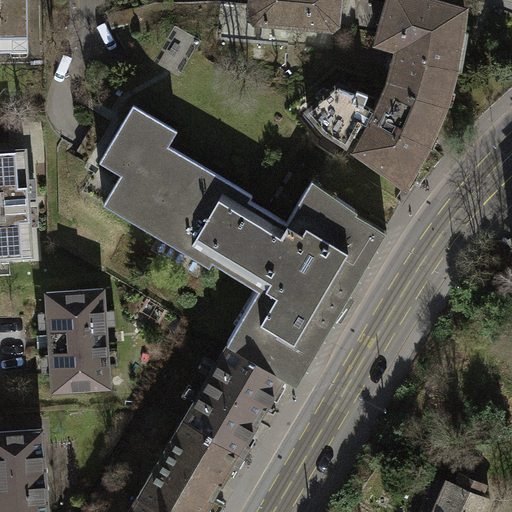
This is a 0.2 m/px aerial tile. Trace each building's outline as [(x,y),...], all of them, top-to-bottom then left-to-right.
[(0,0),(0,51),(29,51),(28,0),(0,0)] [(251,0),(250,17),(255,23),(332,29),(338,25),(339,0),(251,0)] [(339,0),(338,25),(355,29),(357,0),(339,0)] [(388,3),(373,0),(357,0),(355,29),(379,33),(388,3)] [(388,83),(445,104),(455,70),(461,69),(467,33),(462,29),(464,9),(433,0),(388,0),(388,3),(379,33),(377,43),(404,51),(402,56),(397,56),(388,83)] [(132,7),(107,14),(112,28),(136,21),(132,7)] [(445,104),(388,83),(376,111),(364,104),(368,95),(339,84),(307,111),(326,132),(348,145),(353,136),(361,140),(354,151),(404,186),(427,147),(445,104)] [(178,131),(134,104),(100,162),(121,174),(104,204),(210,267),(213,262),(244,280),(246,276),(261,285),(228,342),(285,376),(297,383),(387,231),(357,213),(358,211),(312,179),(287,222),(250,199),(253,195),(169,145),(178,131)] [(26,150),(0,151),(0,255),(32,254),(26,150)] [(104,288),(46,292),(53,390),(110,386),(104,288)] [(184,418),(245,454),(252,442),(247,440),(285,376),(228,342),(184,418)] [(245,454),(184,418),(139,493),(171,511),(204,511),(233,463),(238,465),(245,454)] [(0,511),(47,511),(43,429),(0,431),(0,511)] [(455,486),(435,477),(420,511),(486,511),(491,502),(481,497),(487,484),(461,473),(455,486)] [(171,511),(139,493),(128,511),(171,511)]
